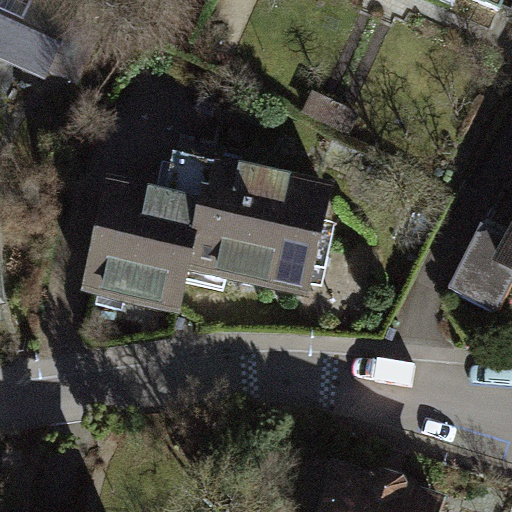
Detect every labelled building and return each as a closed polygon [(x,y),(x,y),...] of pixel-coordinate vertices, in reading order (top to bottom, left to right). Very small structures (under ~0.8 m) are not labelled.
[(68,17),(27,0),(0,0),(0,53),(44,72),(68,17)] [(475,0),(498,10),(502,0),(475,0)] [(306,293),(327,195),(173,162),(164,205),(110,193),(88,291),(99,293),(96,306),(123,312),(126,300),(173,311),(183,266),(306,293)] [(511,273),(501,268),(511,247),(511,235),(483,220),(446,289),(497,317),(511,289),(511,273)] [(511,247),(501,268),(511,273),(511,247)] [(436,511),(439,506),(404,495),(402,487),(376,479),(370,484),(335,473),(322,511),(436,511)]
